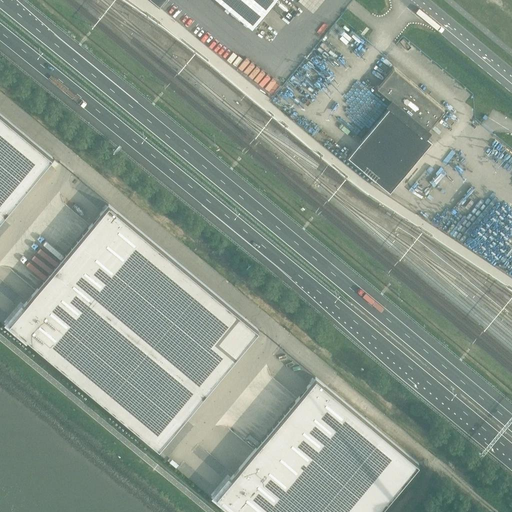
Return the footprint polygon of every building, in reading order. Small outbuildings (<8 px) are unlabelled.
[(153,0),(159,4),(162,0),(218,0),(252,28),(275,0),(153,0)] [(394,67),(377,88),(391,99),(387,104),(389,107),(426,136),(426,135),(429,133),(430,131),(427,129),(444,110),(395,68),(394,67)] [(389,107),(348,157),(389,191),(399,180),(401,178),(420,155),(421,153),(431,141),(426,136),(389,107)] [(52,157),(0,113),(0,218),(25,189),(27,187),(52,157)] [(99,215),(92,223),(22,303),(7,321),(6,321),(24,336),(146,438),(158,449),(190,411),(191,410),(229,364),(230,362),(246,343),(249,340),(258,329),(248,321),(245,319),(108,204),(107,205),(102,211),(99,215)] [(314,378),(310,384),(238,469),(234,474),(231,478),(216,496),(235,511),(234,511),(377,511),(390,498),(391,497),(418,464),(419,463),(315,377),(314,378)]
